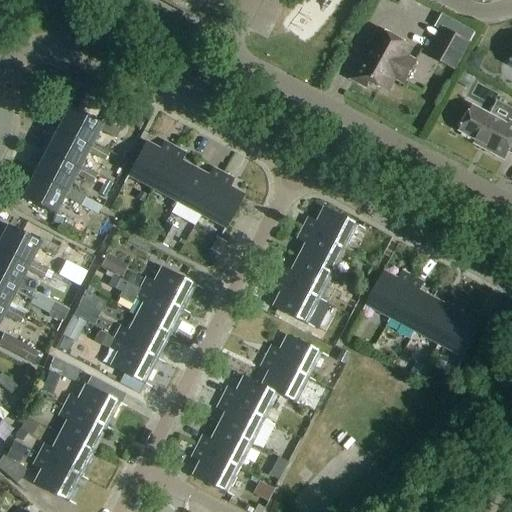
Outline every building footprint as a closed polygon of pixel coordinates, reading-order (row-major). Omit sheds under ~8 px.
[(219,0),(159,0),(193,19),(203,0),(214,0),(218,2),(219,0)] [(411,48),(381,31),(354,80),(367,87),(370,83),(386,92),(394,77),(405,83),(415,64),(405,59),(411,48)] [(453,70),(468,44),(445,31),(430,57),(453,70)] [(508,126),(473,107),(460,132),(486,147),(484,150),(504,161),(508,153),(511,155),(511,123),(510,123),(508,126)] [(100,125),(69,109),(57,131),(90,149),(92,145),(99,131),(116,140),(120,131),(102,122),(100,125)] [(57,131),(45,154),(78,171),(80,168),(88,154),(104,162),(108,154),(92,145),(90,149),(57,131)] [(127,177),(152,190),(174,149),(164,144),(160,151),(145,144),(127,177)] [(185,155),(174,149),(152,190),(176,203),(194,170),(180,163),(185,155)] [(45,154),(33,177),(67,194),(69,190),(76,176),(92,185),(97,176),(80,168),(78,171),(45,154)] [(176,203),(201,217),(223,176),(212,170),(208,178),(194,170),(176,203)] [(223,176),(201,217),(225,230),(243,197),(229,189),(233,181),(223,176)] [(67,194),(33,177),(22,200),(55,217),(64,199),(81,207),(85,199),(69,190),(67,194)] [(101,194),(108,197),(111,192),(104,188),(101,194)] [(136,200),(142,204),(146,197),(139,193),(136,200)] [(316,224),(308,220),(303,230),(344,252),(357,227),(323,209),(316,224)] [(21,235),(39,244),(41,240),(59,250),(63,241),(40,229),(27,223),(21,235)] [(164,225),(154,244),(166,251),(176,231),(164,225)] [(7,227),(0,241),(0,252),(29,267),(31,264),(38,250),(54,258),(59,250),(41,240),(39,244),(21,235),(7,227)] [(305,245),(298,259),(331,276),(344,252),(303,230),(297,241),(305,245)] [(216,239),(209,251),(219,257),(226,244),(216,239)] [(0,252),(0,281),(17,290),(19,286),(26,272),(42,281),(47,272),(31,264),(29,267),(0,252)] [(107,256),(101,268),(111,273),(117,262),(107,256)] [(283,269),(277,279),(319,301),(331,276),(298,259),(290,273),(283,269)] [(141,290),(182,311),(195,286),(161,269),(154,284),(146,280),(141,290)] [(366,306),(391,320),(413,279),(402,273),(398,281),(384,273),(366,306)] [(121,294),(126,284),(113,277),(108,286),(121,294)] [(306,326),(319,301),(277,279),(272,290),(280,294),(272,309),(306,326)] [(423,284),(413,279),(391,320),(415,333),(433,300),(419,292),(423,284)] [(0,281),(0,309),(5,313),(7,309),(15,295),(31,303),(35,295),(19,286),(17,290),(0,281)] [(143,305),(136,319),(169,336),(182,311),(141,290),(135,301),(143,305)] [(82,300),(74,316),(88,323),(94,327),(101,313),(95,310),(94,310),(92,309),(95,304),(97,299),(86,293),(83,298),(82,300)] [(415,333),(439,346),(461,305),(451,299),(447,307),(433,300),(415,333)] [(68,311),(53,303),(47,314),(49,315),(50,319),(57,322),(60,321),(63,322),(68,311)] [(461,305),(439,346),(464,359),(482,326),(468,318),(472,310),(461,305)] [(5,313),(0,309),(0,322),(3,317),(19,326),(24,317),(7,309),(5,313)] [(72,317),(62,337),(75,343),(85,324),(72,317)] [(121,329),(115,339),(156,361),(169,336),(136,319),(128,333),(121,329)] [(94,343),(108,350),(114,340),(99,332),(94,343)] [(0,341),(0,348),(33,366),(39,354),(3,335),(0,341)] [(320,354),(287,337),(279,352),(271,348),(266,358),(307,380),(320,354)] [(156,361),(115,339),(110,350),(117,354),(110,368),(143,385),(156,361)] [(341,351),(336,361),(344,365),(350,355),(341,351)] [(268,373),(261,387),(277,395),(294,405),(307,380),(266,358),(260,369),(268,373)] [(48,372),(40,394),(52,398),(60,376),(48,372)] [(0,386),(10,396),(17,389),(2,376),(0,377),(0,386)] [(277,395),(261,387),(243,378),(235,393),(228,389),(222,399),(264,421),(277,395)] [(70,397),(64,407),(106,429),(119,404),(85,387),(78,401),(70,397)] [(217,428),(251,445),(264,421),(222,399),(217,410),(225,414),(217,428)] [(67,422),(59,436),(93,453),(106,429),(64,407),(59,418),(67,422)] [(202,438),(197,449),(238,470),(251,445),(217,428),(210,442),(202,438)] [(15,437),(14,438),(22,443),(27,436),(19,430),(15,437)] [(44,446),(39,457),(80,478),(93,453),(59,436),(52,450),(44,446)] [(6,458),(19,465),(26,450),(13,444),(6,458)] [(192,478),(225,495),(238,470),(197,449),(191,459),(199,463),(192,478)] [(0,470),(16,486),(24,477),(25,470),(3,457),(0,461),(0,470)] [(80,478),(39,457),(33,467),(41,471),(33,486),(67,503),(80,478)] [(278,459),(274,467),(284,472),(288,464),(278,459)] [(368,472),(384,487),(391,479),(375,464),(368,472)] [(368,472),(360,480),(376,495),(384,487),(368,472)] [(360,480),(352,488),(369,503),(376,495),(360,480)] [(263,486),(257,498),(268,504),(274,491),(263,486)] [(361,511),(369,503),(352,488),(345,497),(361,511)] [(345,511),(360,511),(361,511),(345,497),(337,505),(345,511)]
